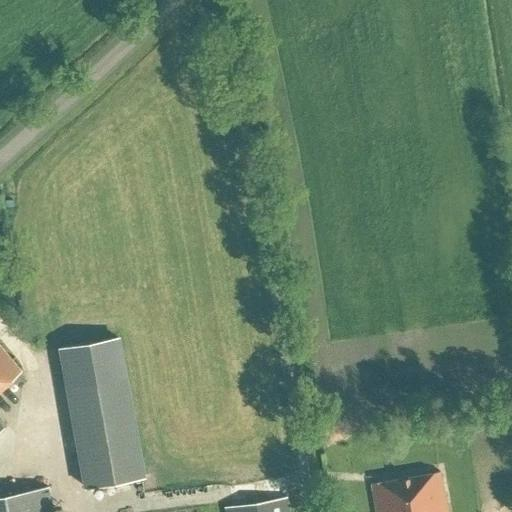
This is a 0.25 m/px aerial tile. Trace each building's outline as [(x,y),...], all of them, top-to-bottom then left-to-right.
[(146,476),(122,336),(61,347),(84,486),(146,476)] [(0,428),(2,426),(0,424),(0,386),(21,370),(0,344),(0,428)] [(0,388),(0,409),(11,401),(0,388)] [(446,511),(439,472),(372,483),(376,511),(446,511)] [(54,511),(50,486),(0,494),(0,511),(54,511)] [(288,511),(286,497),(225,507),(225,511),(288,511)]
